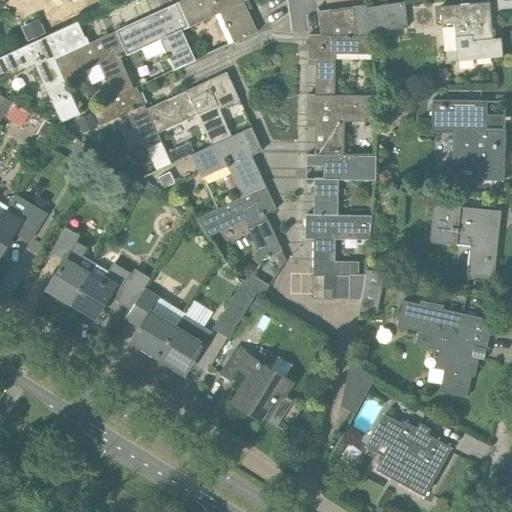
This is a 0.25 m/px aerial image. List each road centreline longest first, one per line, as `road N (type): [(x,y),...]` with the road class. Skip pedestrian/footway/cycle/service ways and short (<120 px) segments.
road 1 (residential): [(293,486),(0,310)]
road 2 (secondary): [(280,511),(0,339)]
road 3 (secondary): [(0,372),(230,511)]
road 4 (residential): [(293,486),(331,421),(343,334),(295,298),(297,261)]
